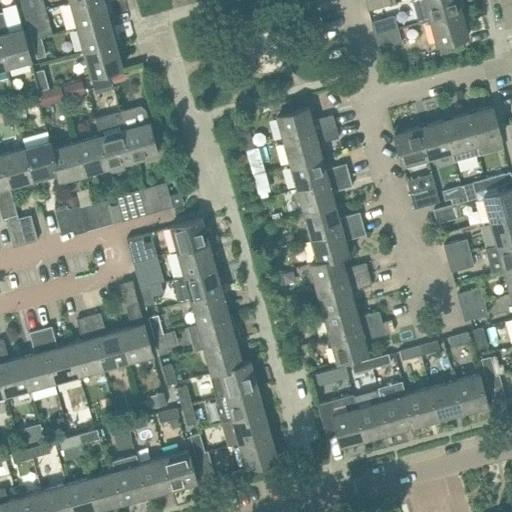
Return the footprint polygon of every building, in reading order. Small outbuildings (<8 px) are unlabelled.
[(30,0),(20,0),(23,9),(32,6),(30,0)] [(108,18),(103,0),(76,0),(70,2),(77,26),(108,18)] [(391,2),(389,0),(365,0),(367,9),(391,2)] [(458,0),(411,0),(417,20),(429,17),(429,18),(461,9),(458,0)] [(429,18),(431,24),(437,44),(468,35),(461,9),(429,18)] [(8,31),(3,10),(0,10),(0,44),(6,67),(31,60),(22,27),(8,31)] [(374,33),(397,27),(394,14),(371,21),(374,33)] [(31,39),(41,36),(36,17),(26,20),(31,39)] [(115,42),(108,18),(77,26),(84,51),(110,43),(115,42)] [(397,27),(374,33),(378,47),(401,41),(397,27)] [(41,36),(31,39),(36,58),(46,55),(41,36)] [(115,42),(110,43),(84,51),(90,75),(122,66),(115,42)] [(39,89),(49,87),(44,68),(34,70),(39,89)] [(144,103),(132,106),(120,109),(124,127),(133,159),(157,152),(149,120),(148,120),(144,103)] [(501,136),(492,105),(467,112),(475,143),(501,136)] [(311,119),(308,106),(276,114),(283,139),(335,124),(332,113),(311,119)] [(14,107),(1,110),(2,117),(11,122),(18,120),(14,107)] [(475,143),(467,112),(442,119),(451,150),(475,143)] [(451,150),(442,119),(418,125),(427,157),(451,150)] [(339,136),(335,124),(283,139),(290,163),(321,155),(318,142),(339,136)] [(418,125),(393,132),(402,163),(427,157),(418,125)] [(133,159),(124,127),(100,134),(108,165),(133,159)] [(108,165),(100,134),(75,141),(84,172),(108,165)] [(49,140),(25,146),(33,178),(57,171),(58,171),(51,148),(49,140)] [(51,148),(58,171),(57,171),(59,179),(84,172),(75,141),(51,148)] [(33,178),(25,146),(0,153),(9,185),(33,178)] [(9,185),(0,153),(0,211),(1,217),(6,216),(8,220),(18,217),(9,185)] [(459,169),(482,165),(480,153),(457,157),(459,169)] [(325,168),(321,155),(290,163),(297,187),(349,173),(346,162),(325,168)] [(494,185),(511,180),(509,171),(491,176),(494,185)] [(352,185),(349,173),(297,187),(303,211),(335,203),(331,191),(352,185)] [(494,185),(491,176),(473,181),(475,190),(494,185)] [(169,195),(168,189),(165,180),(140,187),(148,213),(172,206),(169,195)] [(434,183),(410,190),(412,198),(414,207),(432,202),(433,202),(438,200),(434,183)] [(443,198),(463,193),(461,184),(441,190),(443,198)] [(511,213),(511,186),(483,195),(490,220),(511,213)] [(140,187),(117,193),(120,203),(119,203),(123,219),(148,213),(140,187)] [(184,203),(183,201),(180,191),(169,195),(172,206),(184,203)] [(119,203),(110,205),(108,197),(92,202),(99,226),(123,219),(119,203)] [(68,207),(67,203),(74,229),(73,229),(74,233),(99,226),(92,202),(80,205),(80,204),(68,207)] [(437,222),(460,215),(456,202),(433,208),(437,222)] [(74,229),(67,203),(54,207),(61,232),(73,229),(74,229)] [(338,216),(335,203),(303,211),(310,236),(362,221),(359,210),(338,216)] [(25,242),(37,239),(30,213),(18,217),(25,242)] [(511,239),(511,213),(490,220),(496,244),(511,239)] [(208,240),(201,216),(170,225),(177,249),(208,240)] [(18,217),(8,220),(6,220),(13,246),(25,242),(18,217)] [(366,233),(362,221),(310,236),(317,260),(338,255),(341,254),(348,252),(345,239),(366,233)] [(131,256),(141,253),(135,234),(126,237),(131,256)] [(447,258),(470,251),(466,238),(443,244),(447,258)] [(511,239),(496,244),(485,247),(492,271),(503,268),(511,265),(511,239)] [(215,265),(208,240),(177,249),(183,274),(215,265)] [(470,251),(447,258),(451,271),(474,264),(470,251)] [(341,254),(338,255),(317,260),(309,262),(316,287),(368,272),(365,261),(344,267),(341,254)] [(149,283),(144,265),(135,268),(139,286),(149,283)] [(215,265),(183,274),(172,277),(179,301),(190,298),(222,289),(215,265)] [(511,291),(511,265),(503,268),(510,292),(511,291)] [(371,284),(368,272),(316,287),(323,311),(351,303),(354,302),(351,290),(371,284)] [(149,283),(139,286),(145,305),(154,302),(149,283)] [(460,306),(483,299),(480,286),(457,293),(460,306)] [(228,313),(222,289),(190,298),(197,322),(228,313)] [(483,299),(460,306),(464,319),(487,313),(483,299)] [(125,304),(131,325),(118,328),(127,360),(152,353),(143,320),(138,301),(125,304)] [(354,302),(351,303),(323,311),(329,335),(382,321),(378,310),(358,315),(354,302)] [(105,332),(100,311),(88,314),(103,366),(127,360),(118,328),(105,332)] [(154,334),(164,331),(159,312),(149,315),(154,334)] [(228,313),(197,322),(187,325),(194,349),(204,347),(230,339),(235,338),(235,336),(240,335),(237,324),(232,326),(228,313)] [(77,318),(83,338),(70,342),(79,373),(103,366),(88,314),(77,318)] [(336,360),(368,352),(364,338),(385,332),(382,321),(329,335),(336,360)] [(57,345),(51,325),(40,328),(54,380),(79,373),(70,342),(57,345)] [(479,347),(488,345),(483,326),(474,328),(479,347)] [(28,331),(34,352),(21,355),(30,387),(54,380),(40,328),(28,331)] [(467,330),(448,336),(451,345),(470,340),(467,330)] [(164,331),(154,334),(159,352),(169,349),(164,331)] [(9,359),(3,338),(0,338),(0,372),(6,393),(30,387),(21,355),(9,359)] [(235,338),(230,339),(204,347),(210,371),(218,369),(242,362),(235,338)] [(422,353),(439,348),(436,339),(420,344),(422,353)] [(420,344),(417,344),(399,349),(402,358),(422,353),(420,344)] [(373,366),(391,361),(388,352),(371,357),(373,366)] [(487,376),(496,374),(491,355),(482,357),(487,376)] [(373,366),(371,357),(351,362),(354,372),(373,366)] [(245,361),(242,362),(218,369),(225,393),(256,385),(249,360),(245,361)] [(168,383),(177,381),(172,361),(162,364),(168,383)] [(320,371),(323,380),(342,375),(339,366),(320,371)] [(487,404),(479,372),(455,379),(463,410),(487,404)] [(494,402),(505,399),(506,399),(499,373),(496,374),(487,376),(494,402)] [(463,410),(455,379),(431,385),(439,417),(463,410)] [(183,404),(192,402),(187,384),(179,386),(183,404)] [(263,409),(256,385),(225,393),(232,418),(263,409)] [(439,417),(431,385),(406,392),(415,424),(439,417)] [(167,403),(164,391),(150,394),(153,406),(167,403)] [(415,424),(406,392),(382,399),(391,430),(415,424)] [(391,430),(382,399),(358,405),(367,437),(391,430)] [(192,402),(183,404),(189,423),(197,421),(192,402)] [(367,437),(358,405),(332,413),(341,444),(367,437)] [(160,420),(179,415),(176,406),(158,411),(160,420)] [(270,433),(263,409),(232,418),(239,442),(270,433)] [(130,428),(149,423),(146,414),(128,419),(130,428)] [(130,428),(128,419),(109,424),(112,433),(130,428)] [(20,443),(29,440),(25,426),(17,428),(20,443)] [(81,442),(100,437),(97,428),(79,433),(81,442)] [(196,453),(205,451),(200,432),(191,434),(196,453)] [(81,442),(79,433),(61,438),(63,447),(81,442)] [(239,442),(240,447),(245,467),(277,458),(270,433),(239,442)] [(33,455),(51,450),(49,441),(30,446),(33,455)] [(33,455),(30,446),(12,451),(14,461),(33,455)] [(196,480),(187,448),(164,455),(173,487),(196,480)] [(209,450),(205,451),(196,453),(203,478),(215,475),(209,450)] [(112,460),(114,469),(115,468),(124,500),(148,494),(139,462),(138,462),(135,454),(112,460)] [(173,487),(164,455),(139,462),(148,494),(173,487)] [(115,468),(114,469),(91,475),(99,507),(124,500),(115,468)] [(81,511),(99,507),(91,475),(66,482),(73,505),(74,511),(81,511)] [(74,511),(73,505),(66,482),(42,489),(48,511),(74,511)] [(8,498),(5,487),(0,488),(0,511),(22,511),(18,495),(8,498)] [(22,511),(48,511),(42,489),(18,495),(22,511)]
